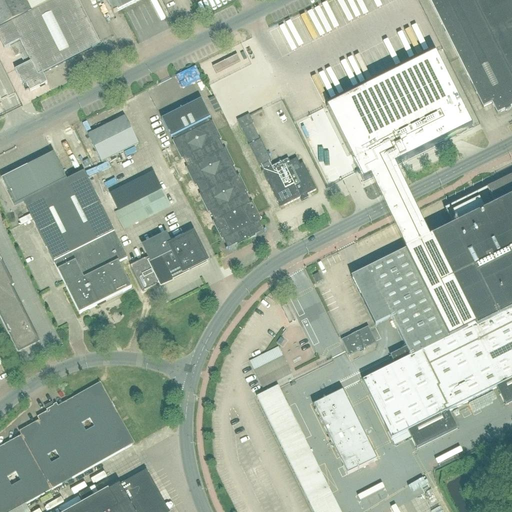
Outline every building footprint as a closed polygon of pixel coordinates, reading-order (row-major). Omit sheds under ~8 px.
[(0,0),(0,40),(4,49),(9,46),(15,58),(20,55),(25,66),(15,71),(23,87),(27,85),(30,92),(47,84),(42,74),(101,45),(78,0),(0,0)] [(106,0),(113,15),(117,13),(144,0),(106,0)] [(511,0),(428,0),(483,109),(492,105),(497,115),(511,107),(511,0)] [(237,56),(213,68),(216,75),(240,63),(237,56)] [(371,179),(395,167),(472,129),(436,56),(327,110),(363,183),(371,179)] [(224,150),(220,141),(221,141),(212,122),(211,123),(209,119),(210,119),(201,101),(135,132),(157,182),(167,178),(170,176),(173,175),(176,173),(180,172),(184,170),(186,169),(195,187),(196,187),(201,195),(199,196),(208,214),(210,213),(214,222),(212,223),(221,241),(223,240),(228,249),(237,245),(238,246),(256,237),(255,236),(264,231),(260,222),(261,221),(252,203),(250,204),(246,195),(248,194),(239,176),(237,177),(233,168),(235,167),(226,149),(224,150)] [(237,121),(241,130),(253,124),(249,115),(237,121)] [(88,136),(102,163),(138,145),(125,118),(88,136)] [(260,140),(249,146),(280,208),(316,191),(303,164),(300,166),(296,159),(284,166),(282,162),(272,167),(270,163),(271,162),(260,140)] [(80,145),(75,146),(80,161),(85,159),(80,145)] [(23,202),(79,315),(131,289),(119,263),(127,259),(88,180),(84,172),(66,181),(53,154),(1,180),(14,207),(23,202)] [(330,175),(339,194),(356,185),(347,167),(330,175)] [(395,167),(371,179),(405,252),(430,240),(395,167)] [(92,172),(88,175),(93,184),(97,181),(92,172)] [(511,176),(445,210),(454,228),(430,240),(405,252),(351,279),(375,327),(391,319),(406,349),(390,357),(395,366),(363,382),(391,441),(407,433),(416,450),(457,429),(449,412),(496,389),(505,406),(511,402),(511,176)] [(145,183),(139,185),(142,195),(148,193),(145,183)] [(113,213),(121,232),(178,209),(170,190),(113,213)] [(146,246),(145,249),(151,262),(162,285),(172,280),(172,279),(206,262),(193,236),(171,247),(167,238),(164,237),(146,246)] [(0,317),(17,353),(39,342),(0,263),(0,317)] [(313,277),(316,284),(321,281),(318,274),(313,277)] [(352,337),(354,340),(346,344),(350,354),(358,349),(360,352),(366,349),(364,347),(372,342),(368,333),(360,337),(358,334),(352,337)] [(250,364),(261,390),(269,386),(265,378),(287,368),(279,351),(250,364)] [(341,511),(279,387),(257,398),(314,511),(341,511)] [(39,421),(19,433),(21,437),(0,448),(0,511),(12,511),(132,446),(99,388),(59,410),(56,404),(46,410),(47,413),(37,418),(39,421)] [(313,406),(347,475),(377,461),(343,392),(313,406)] [(169,511),(146,471),(120,486),(109,492),(108,491),(70,511),(169,511)]
